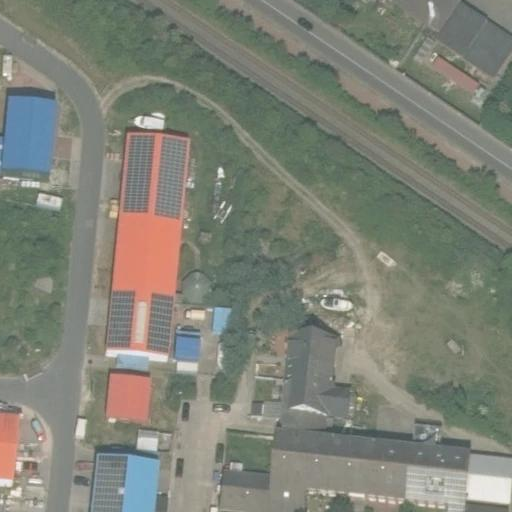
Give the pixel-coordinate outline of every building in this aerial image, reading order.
[(387,0),(396,5),(439,34),(460,2),(461,0),(387,0)] [(511,36),(460,2),(439,34),(435,40),(493,79),(511,50),(511,36)] [(59,101),(12,97),(5,168),(52,172),(59,101)] [(134,140),(110,360),(176,367),(199,147),(134,140)] [(214,301),(215,275),(188,274),(187,300),(214,301)] [(219,308),(217,330),(236,332),(238,309),(219,308)] [(182,361),(205,361),(205,335),(182,335),(182,361)] [(282,433),(328,438),(330,419),(349,421),(352,391),(334,389),(339,341),(293,336),(282,433)] [(105,419),(143,422),(146,382),(108,379),(105,419)] [(23,424),(0,422),(0,482),(18,484),(23,424)] [(421,426),(418,446),(446,449),(449,430),(421,426)] [(511,457),(328,438),(282,433),(277,432),(272,477),(222,472),(217,511),(305,511),(307,495),(361,500),(448,510),(447,511),(509,511),(511,488),(511,457)] [(154,511),(158,473),(95,467),(91,511),(154,511)]
